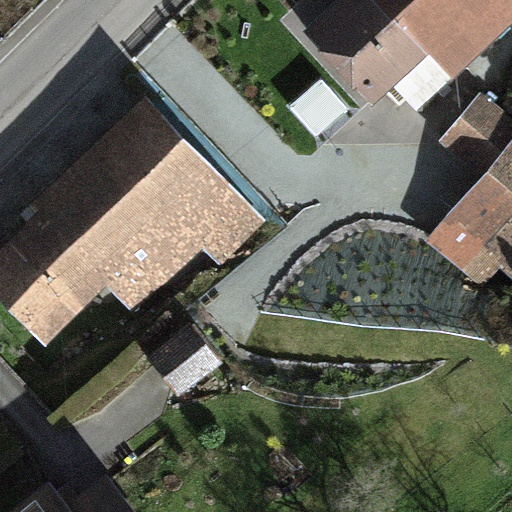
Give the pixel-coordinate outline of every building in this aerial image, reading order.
[(428,50),(382,0),(343,0),(342,1),(308,32),(371,102),(393,82),(428,50)] [(511,0),(382,0),(428,50),(466,16),(488,41),(511,18),(511,0)] [(466,16),(428,50),(450,75),(488,41),(466,16)] [(428,50),(393,82),(415,106),(450,75),(428,50)] [(486,168),(511,139),(511,124),(481,97),(448,134),(486,168)] [(196,241),(238,202),(155,114),(48,215),(94,266),(106,279),(126,299),(196,241)] [(511,139),(486,168),(489,171),(511,191),(511,139)] [(511,261),(511,191),(489,171),(454,210),(511,261)] [(260,226),(238,202),(196,241),(218,265),(260,226)] [(94,266),(48,215),(15,246),(0,260),(0,291),(31,324),(94,266)] [(43,337),(106,279),(94,266),(31,324),(43,337)] [(171,400),(211,371),(186,337),(146,366),(171,400)] [(112,511),(98,492),(70,511),(49,511),(44,505),(41,500),(23,511),(112,511)] [(49,511),(68,511),(57,496),(51,500),(44,505),(49,511)]
